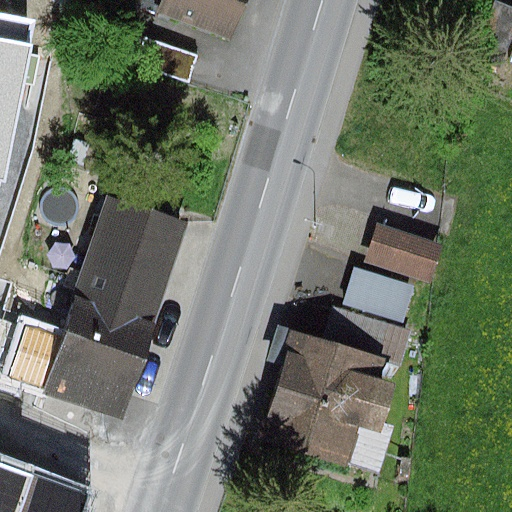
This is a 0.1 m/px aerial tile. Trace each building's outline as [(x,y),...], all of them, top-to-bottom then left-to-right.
[(246,0),(162,0),(156,18),(232,42),(246,0)] [(0,208),(37,23),(0,15),(0,208)] [(190,85),(199,57),(142,39),(133,67),(190,85)] [(189,223),(108,197),(42,395),(123,422),(189,223)] [(444,246),(378,225),(365,264),(431,285),(444,246)] [(414,287),(354,268),(342,306),(403,325),(414,287)] [(323,340),(295,332),(263,440),(383,475),(396,429),(390,427),(402,386),(386,381),(390,365),(404,369),(416,331),(333,307),(323,340)] [(93,511),(100,493),(0,457),(0,511),(93,511)]
